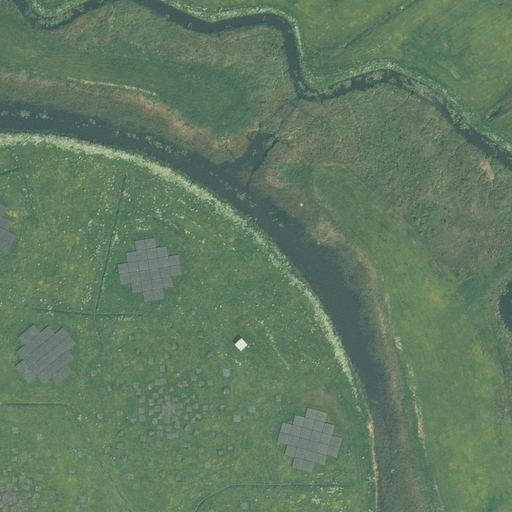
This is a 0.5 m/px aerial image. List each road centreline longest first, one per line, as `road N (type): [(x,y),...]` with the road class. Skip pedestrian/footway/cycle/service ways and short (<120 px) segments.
road 1 (track): [(362,511),(355,412),(325,343),(268,262),(193,201),(127,166),(0,148)]
road 2 (track): [(313,324),(207,362),(181,358),(238,329),(239,312),(195,261)]
road 3 (track): [(0,338),(52,315),(83,338),(96,511)]
